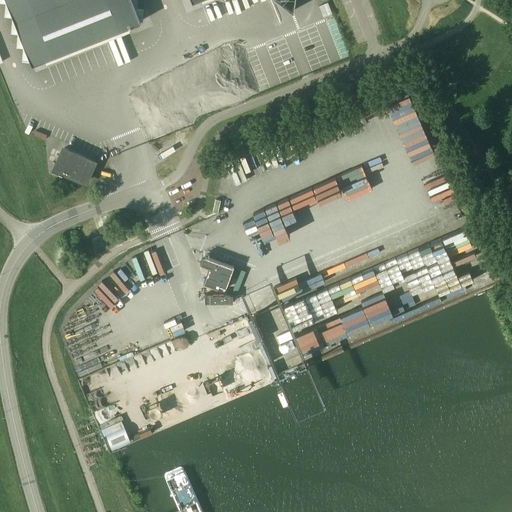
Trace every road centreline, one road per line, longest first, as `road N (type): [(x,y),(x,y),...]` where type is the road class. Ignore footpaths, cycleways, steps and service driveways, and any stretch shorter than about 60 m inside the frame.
road 1 (unclassified): [(149,187),(172,178),(197,134),(222,114),(377,55)]
road 2 (unclassified): [(149,187),(124,123),(27,107),(0,38)]
road 3 (unclassified): [(0,296),(14,261),(40,232),(149,187)]
road 4 (unclassified): [(37,511),(0,352)]
